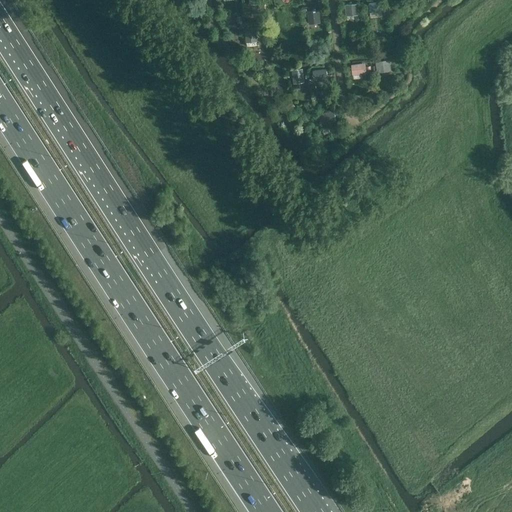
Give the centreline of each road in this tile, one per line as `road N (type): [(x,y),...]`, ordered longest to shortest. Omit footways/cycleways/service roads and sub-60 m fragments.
road 1 (motorway): [(312,511),(0,34)]
road 2 (motorway): [(0,102),(266,511)]
